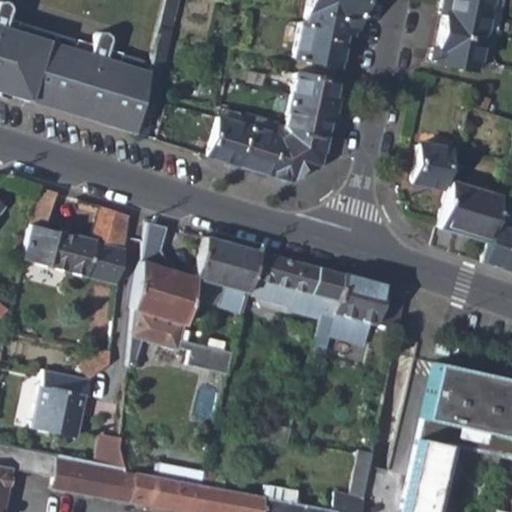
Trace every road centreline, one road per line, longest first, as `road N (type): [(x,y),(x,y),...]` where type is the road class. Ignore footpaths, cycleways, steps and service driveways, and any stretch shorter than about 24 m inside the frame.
road 1 (residential): [(0,139),(345,246)]
road 2 (residential): [(395,0),(345,246)]
road 3 (residential): [(345,246),(511,302)]
